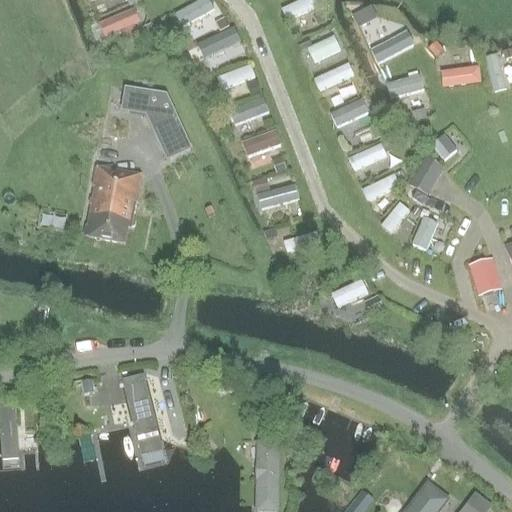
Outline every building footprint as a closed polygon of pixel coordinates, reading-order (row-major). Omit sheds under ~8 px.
[(98,0),(104,11),(121,3),(120,0),(98,0)] [(287,23),(319,8),(315,0),(306,0),(281,11),(287,23)] [(190,44),(211,18),(202,10),(181,37),(190,44)] [(134,27),(140,25),(134,11),(99,26),(105,39),(125,30),(127,35),(136,31),(134,27)] [(363,31),(372,26),(366,13),(356,18),(363,31)] [(313,18),(317,27),(326,23),(322,14),(313,18)] [(216,25),(221,34),(229,29),(224,20),(216,25)] [(150,26),(143,29),(147,38),(154,35),(150,26)] [(379,67),(412,49),(405,36),(372,54),(379,67)] [(301,53),(312,48),(308,39),(296,45),(301,53)] [(311,64),(340,51),(335,39),(306,53),(311,64)] [(436,44),(429,51),(437,60),(444,53),(436,44)] [(511,52),(502,54),(504,62),(511,60),(511,52)] [(494,89),(506,86),(498,57),(486,61),(494,89)] [(319,93),(354,77),(348,66),(314,82),(319,93)] [(442,91),(481,86),(479,68),(440,73),(442,91)] [(215,98),(252,81),(246,70),(210,87),(215,98)] [(262,96),(257,83),(246,88),(251,100),(262,96)] [(145,117),(152,132),(178,120),(167,96),(136,91),(132,115),(145,117)] [(340,98),(331,102),(334,109),(343,105),(340,98)] [(337,130),(368,116),(362,102),(330,116),(337,130)] [(229,128),(265,116),(261,105),(225,117),(229,128)] [(424,111),(412,115),(414,124),(427,121),(424,111)] [(387,137),(381,125),(369,131),(374,142),(387,137)] [(448,136),(461,153),(468,147),(455,131),(448,136)] [(250,156),(278,144),(274,133),(245,145),(250,156)] [(445,162),(457,153),(445,138),(433,147),(445,162)] [(386,155),(393,152),(389,141),(381,144),(386,155)] [(272,162),(276,176),(287,173),(282,159),(272,162)] [(409,187),(427,198),(443,169),(425,159),(409,187)] [(140,178),(96,170),(83,239),(123,246),(126,231),(130,232),(140,178)] [(395,179),(400,185),(401,186),(407,182),(403,176),(402,174),(395,179)] [(256,197),(270,193),(266,180),(252,184),(256,197)] [(266,208),(298,200),(294,188),(263,196),(266,208)] [(211,209),(205,212),(208,219),(215,216),(211,209)] [(417,219),(421,214),(415,210),(411,215),(417,219)] [(395,242),(408,216),(399,211),(386,238),(395,242)] [(423,212),(420,218),(428,221),(430,215),(423,212)] [(425,255),(435,225),(424,221),(413,250),(425,255)] [(275,231),(263,235),(266,243),(278,239),(275,231)] [(287,256),(321,245),(317,234),(284,244),(287,256)] [(490,260),(469,266),(479,298),(500,291),(490,260)] [(364,305),(370,317),(384,310),(378,298),(364,305)] [(145,376),(122,381),(145,470),(167,464),(145,376)] [(92,382),(81,383),(84,397),(95,395),(92,382)] [(246,386),(233,389),(235,401),(249,398),(246,386)] [(0,410),(0,415),(3,470),(20,470),(17,409),(0,410)] [(280,511),(281,443),(258,443),(256,511),(280,511)] [(429,481),(404,511),(443,511),(453,499),(429,481)] [(462,511),(489,511),(492,508),(475,495),(474,497),(462,511)]
